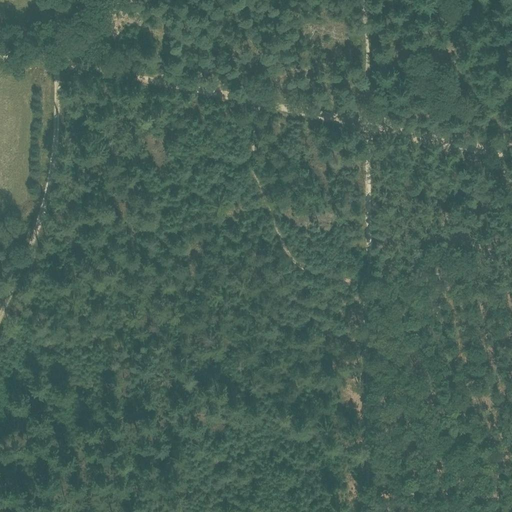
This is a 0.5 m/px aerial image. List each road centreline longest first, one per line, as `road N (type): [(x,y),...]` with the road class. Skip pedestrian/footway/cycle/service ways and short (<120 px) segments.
road 1 (track): [(59,40),(52,206),(0,331)]
road 2 (track): [(263,103),(58,60),(0,58)]
road 3 (track): [(364,125),(511,150)]
